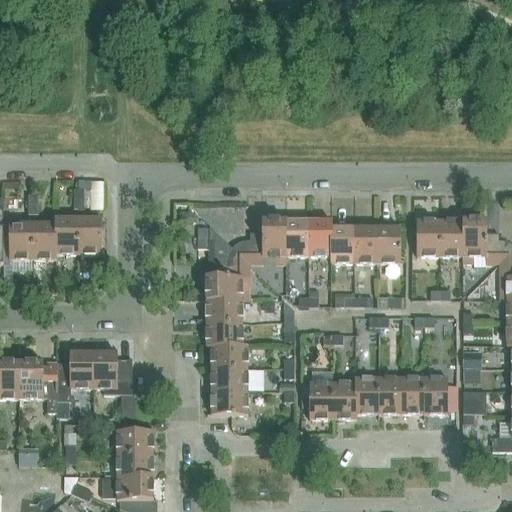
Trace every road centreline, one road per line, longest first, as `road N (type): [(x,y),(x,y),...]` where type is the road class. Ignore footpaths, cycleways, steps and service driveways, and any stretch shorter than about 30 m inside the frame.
road 1 (residential): [(511,176),(129,176)]
road 2 (residential): [(461,502),(461,474),(438,446),(182,447)]
road 3 (residential): [(461,502),(252,508)]
road 4 (residential): [(129,318),(156,322),(156,363),(182,363),(182,447)]
road 5 (residential): [(129,176),(129,318)]
road 6 (residential): [(129,318),(0,319)]
